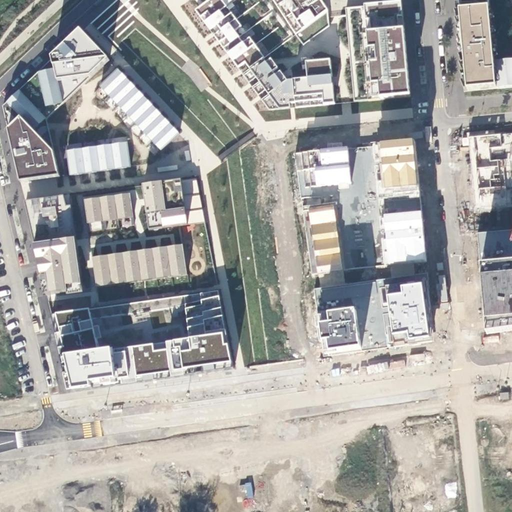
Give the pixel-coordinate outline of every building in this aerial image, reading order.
[(221,31),(214,36),(218,41),(228,54),(235,64),(237,67),(245,62),(249,68),(264,58),(249,37),(243,42),(235,30),(242,26),(222,0),(206,0),(201,5),(195,9),(210,30),(217,25),(221,31)] [(272,0),(276,5),(302,46),(330,28),(329,17),(329,11),(321,0),(272,0)] [(363,5),(345,7),(346,16),(355,102),(411,97),(406,43),(401,0),(393,0),(363,3),(363,5)] [(511,0),(454,0),(458,38),(464,93),(495,90),(511,88),(511,0)] [(48,62),(2,106),(7,126),(6,127),(9,141),(19,182),(60,177),(53,149),(47,119),(110,60),(78,25),(49,54),(50,60),(48,62)] [(269,111),(290,109),(290,103),(296,103),(296,108),(335,104),(330,58),(305,60),(306,76),(287,79),(280,69),(275,73),(273,71),(278,67),(270,57),(266,61),(264,58),(249,68),(242,73),(248,82),(256,77),(259,81),(252,87),(258,95),(265,90),(268,94),(261,100),(269,111)] [(161,151),(180,133),(174,127),(165,118),(156,109),(148,100),(139,91),(130,82),(122,73),(117,68),(99,86),(161,151)] [(511,135),(470,139),(477,210),(501,208),(511,206),(511,135)] [(382,238),(384,265),(426,262),(423,232),(421,211),(419,191),(414,147),(413,138),(379,141),(379,145),(373,145),(374,159),(379,158),(380,164),(375,165),(378,199),(379,215),(381,233),(384,232),(384,238),(382,238)] [(66,150),(70,176),(78,175),(93,173),(107,171),(122,169),(131,167),(127,141),(66,150)] [(294,153),(301,199),(327,197),(327,187),(338,186),(339,190),(349,188),(349,185),(352,184),(348,147),(319,150),(294,153)] [(141,186),(24,200),(32,237),(33,242),(47,295),(65,292),(66,294),(82,292),(82,288),(95,287),(187,275),(180,226),(205,223),(197,178),(181,180),(181,178),(158,181),(141,184),(141,186)] [(54,180),(43,180),(43,188),(54,188),(54,180)] [(302,206),(310,277),(344,270),(335,202),(302,206)] [(511,268),(480,272),(487,335),(511,330),(511,268)] [(435,342),(426,274),(379,280),(315,288),(319,321),(320,331),(323,356),(363,351),(387,348),(401,347),(435,342)] [(62,372),(66,390),(91,387),(120,384),(137,382),(150,380),(171,377),(189,374),(216,370),(233,368),(228,343),(218,290),(89,309),(89,308),(54,312),(55,313),(51,314),(55,332),(54,332),(63,368),(64,371),(62,372)] [(92,296),(75,298),(77,309),(93,307),(92,296)] [(390,359),(391,367),(405,366),(404,358),(390,359)] [(242,497),(252,497),(252,484),(243,484),(242,497)]
